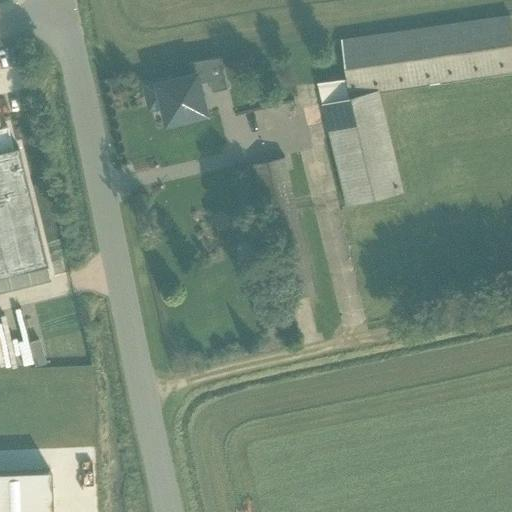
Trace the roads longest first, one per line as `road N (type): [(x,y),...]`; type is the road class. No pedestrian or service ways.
road 1 (tertiary): [(168,511),(63,10)]
road 2 (track): [(141,391),(511,302)]
